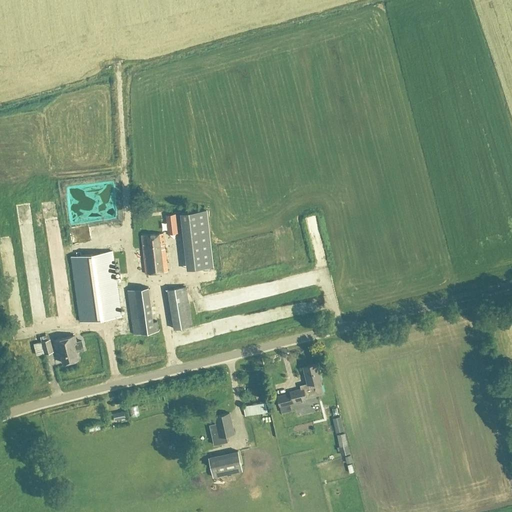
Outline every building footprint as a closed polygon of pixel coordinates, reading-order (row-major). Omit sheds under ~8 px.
[(79,224),(78,206),(73,206),(73,196),(71,197),(72,225),(79,224)] [(188,269),(214,267),(207,210),(182,213),(188,269)] [(146,274),(168,272),(164,233),(142,236),(146,274)] [(81,321),(122,316),(113,251),(72,257),(81,321)] [(170,299),(187,296),(186,286),(168,289),(170,299)] [(134,334),(158,331),(156,315),(152,315),(148,287),(128,290),(134,334)] [(29,319),(30,330),(37,329),(35,318),(29,319)] [(74,344),(77,343),(75,335),(55,340),(57,350),(60,350),(64,363),(78,359),(74,344)] [(45,354),(54,351),(50,339),(42,342),(45,354)] [(291,393),(278,396),(280,406),(282,410),(282,413),(292,410),(290,403),(294,403),(293,401),(306,398),(318,395),(324,393),(321,381),(322,380),(317,363),(304,367),(308,383),(301,385),(302,389),(290,392),(291,393)] [(311,411),(309,398),(298,400),(301,413),(311,411)] [(268,413),(266,402),(243,405),(245,416),(268,413)] [(340,404),(333,405),(335,416),(342,415),(340,404)] [(126,418),(124,411),(113,414),(115,420),(126,418)] [(215,416),(216,423),(210,425),(214,444),(228,442),(226,435),(234,433),(230,413),(215,416)] [(348,440),(346,426),(339,427),(341,441),(348,440)] [(238,451),(209,457),(213,477),(243,470),(238,451)]
